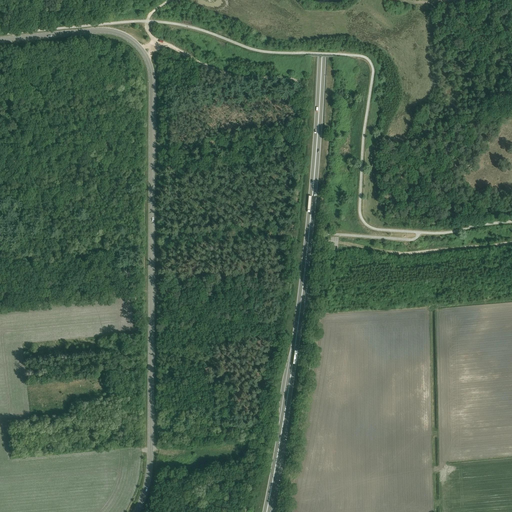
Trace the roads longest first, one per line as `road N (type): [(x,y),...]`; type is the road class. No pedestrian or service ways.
road 1 (secondary): [(0,39),(107,30),(131,39),(147,58),(150,452),(135,511)]
road 2 (trunk): [(266,511),(303,282),(323,0)]
road 3 (track): [(263,422),(289,274),(302,86),(293,78),(252,78)]
road 4 (unclassified): [(324,242),(284,511)]
road 5 (track): [(338,243),(408,253),(511,242)]
road 6 (track): [(252,78),(156,41),(147,21)]
